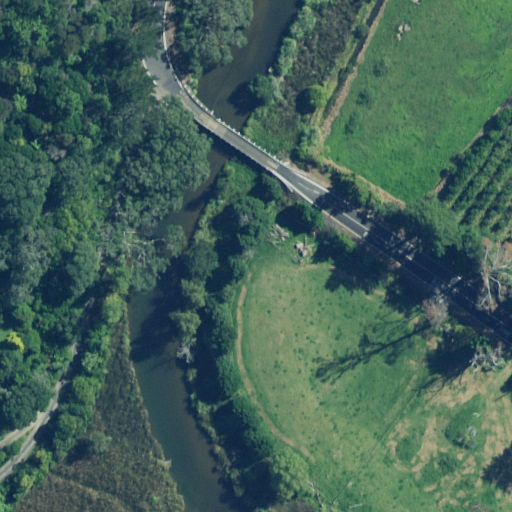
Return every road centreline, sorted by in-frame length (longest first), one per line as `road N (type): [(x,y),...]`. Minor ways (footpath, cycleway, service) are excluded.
road 1 (primary): [(511,329),(193,105),(157,56)]
road 2 (residential): [(157,56),(69,280),(0,415)]
